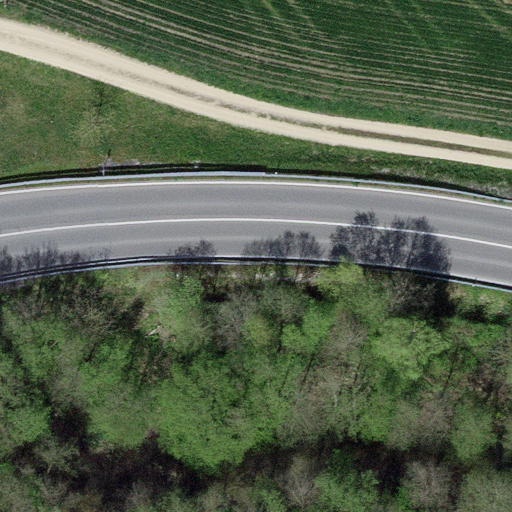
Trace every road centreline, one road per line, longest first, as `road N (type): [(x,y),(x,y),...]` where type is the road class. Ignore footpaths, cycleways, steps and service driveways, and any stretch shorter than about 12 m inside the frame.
road 1 (track): [(511,156),(251,113),(0,39)]
road 2 (secondary): [(511,248),(292,220),(0,235)]
